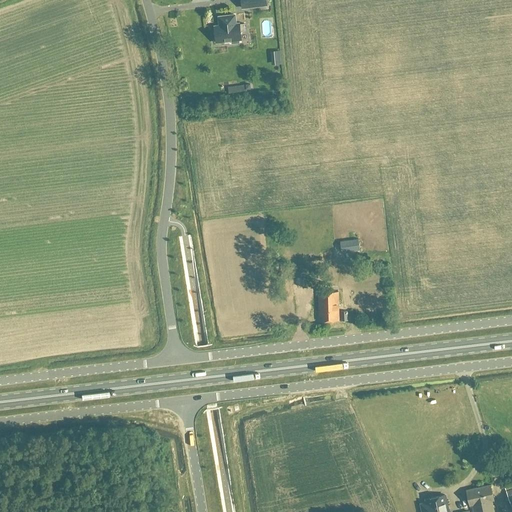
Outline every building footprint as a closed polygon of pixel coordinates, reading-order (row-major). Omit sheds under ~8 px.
[(241,0),(242,8),(266,5),(265,0),(241,0)] [(235,15),(218,17),(219,26),(214,27),(215,33),(213,33),(214,41),(216,41),(216,43),(231,41),(231,44),(239,43),(239,40),(241,40),(240,31),(245,31),(244,24),(239,24),(236,24),(235,15)] [(303,229),(291,230),(296,270),(308,269),(303,229)] [(358,240),(340,242),(342,254),(359,251),(358,240)] [(318,293),(318,322),(338,322),(338,292),(318,293)] [(511,488),(511,478),(502,482),(505,491),(511,488)] [(466,490),(470,506),(472,505),(473,511),(493,511),(491,501),(494,500),(490,485),(466,490)] [(448,511),(445,495),(426,499),(427,503),(421,504),(422,511),(448,511)]
